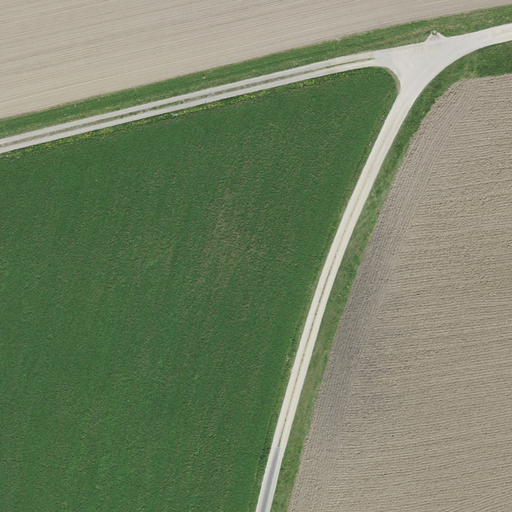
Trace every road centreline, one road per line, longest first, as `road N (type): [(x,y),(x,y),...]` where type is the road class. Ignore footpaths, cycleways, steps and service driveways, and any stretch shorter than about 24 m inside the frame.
road 1 (track): [(262,511),(326,279),(404,100),(447,53),(511,32)]
road 2 (track): [(447,53),(376,57),(0,145)]
